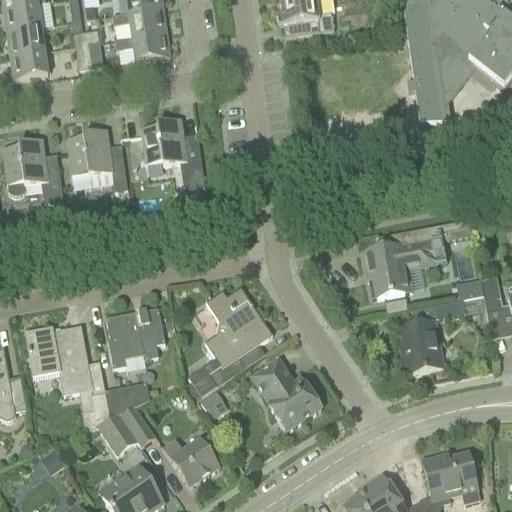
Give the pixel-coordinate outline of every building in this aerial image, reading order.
[(0,0),(2,15),(45,8),(43,0),(0,0)] [(124,0),(128,20),(162,16),(159,0),(124,0)] [(281,21),(276,22),(277,32),(289,30),(291,43),(319,39),(333,36),(331,19),(333,19),(330,0),(328,0),(316,2),(279,7),(281,21)] [(511,0),(409,0),(404,20),(403,20),(413,87),(406,87),(408,98),(414,97),(419,130),(450,126),(447,108),(463,89),(473,75),(503,99),(511,87),(511,0)] [(76,4),(68,5),(69,16),(71,29),(80,27),(78,15),(76,4)] [(45,8),(2,15),(6,38),(40,33),(37,10),(45,9),(45,8)] [(86,26),(95,25),(93,13),(84,14),(86,26)] [(128,20),(112,23),(113,33),(129,30),(131,44),(166,39),(162,16),(128,20)] [(80,27),(71,29),(73,40),(71,40),(73,48),(86,46),(84,38),(82,38),(80,27)] [(6,38),(9,62),(44,57),(40,33),(6,38)] [(86,46),(98,45),(96,36),(84,38),(86,46)] [(116,46),(113,47),(115,58),(117,57),(133,55),(135,69),(169,64),(166,39),(131,44),(116,46)] [(90,74),(102,72),(98,45),(86,46),(90,74)] [(78,76),(90,74),(86,46),(73,48),(78,76)] [(44,57),(9,62),(13,86),(47,81),(44,57)] [(156,133),(140,135),(145,171),(161,168),(162,172),(179,169),(183,197),(204,194),(204,192),(196,141),(182,143),(180,125),(155,129),(156,133)] [(82,144),(66,146),(69,166),(71,180),(73,196),(90,193),(88,182),(111,179),(113,189),(114,198),(127,196),(123,171),(120,151),(108,153),(106,136),(81,140),(82,144)] [(17,153),(1,155),(4,175),(6,190),(8,198),(10,200),(14,202),(18,202),(22,199),(24,196),(25,195),(24,194),(40,192),(43,211),(63,208),(59,180),(56,160),(43,162),(41,146),(17,149),(17,153)] [(471,242),(468,226),(377,243),(377,245),(387,243),(389,253),(361,258),(367,287),(371,305),(376,304),(410,298),(405,276),(446,268),(442,247),(471,242)] [(509,311),(502,313),(496,283),(480,286),(483,303),(488,335),(511,330),(511,331),(511,300),(507,302),(509,311)] [(258,351),(272,342),(240,294),(226,303),(222,298),(205,309),(219,329),(216,341),(205,349),(215,365),(188,383),(190,387),(184,391),(195,408),(265,361),(258,351)] [(436,310),(439,325),(465,320),(462,305),(436,310)] [(164,349),(161,334),(158,314),(145,317),(145,319),(136,321),(135,318),(105,324),(109,346),(107,346),(112,376),(125,374),(123,364),(143,360),(144,365),(157,362),(155,351),(164,349)] [(172,324),(164,325),(165,334),(173,332),(172,324)] [(407,382),(442,375),(433,326),(397,333),(407,382)] [(62,401),(91,396),(80,333),(52,338),(51,334),(24,339),(32,382),(58,378),(62,401)] [(0,424),(0,425),(2,426),(3,427),(5,427),(7,427),(8,427),(10,426),(11,425),(12,424),(13,423),(14,421),(14,419),(14,418),(26,416),(20,383),(8,385),(2,353),(0,355),(0,424)] [(299,382),(291,387),(277,366),(251,383),(268,407),(266,409),(285,438),(320,414),(299,382)] [(133,414),(148,407),(145,389),(104,397),(104,400),(109,425),(118,421),(119,421),(133,414)] [(210,426),(227,415),(216,397),(198,409),(210,426)] [(85,436),(96,431),(109,425),(104,400),(90,403),(93,418),(82,420),(85,436)] [(140,453),(154,444),(133,414),(119,421),(140,453)] [(116,461),(136,448),(118,421),(109,425),(96,431),(116,461)] [(35,441),(33,446),(35,450),(40,452),(44,449),(46,445),(43,440),(39,439),(35,441)] [(199,444),(182,456),(174,444),(161,453),(188,494),(219,474),(199,444)] [(22,449),(18,455),(20,462),(32,459),(29,447),(22,449)] [(50,482),(63,473),(52,456),(39,465),(50,482)] [(440,461),(421,466),(431,507),(460,500),(463,511),(479,507),(467,459),(441,465),(440,461)] [(160,511),(163,510),(152,493),(137,471),(97,497),(106,511),(160,511)] [(402,511),(382,481),(353,500),(356,504),(342,511),(402,511)]
